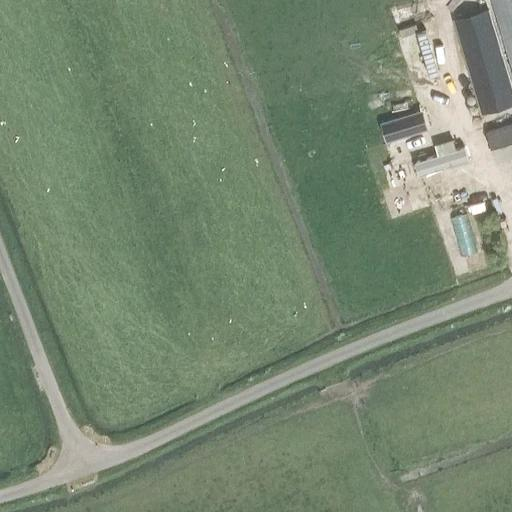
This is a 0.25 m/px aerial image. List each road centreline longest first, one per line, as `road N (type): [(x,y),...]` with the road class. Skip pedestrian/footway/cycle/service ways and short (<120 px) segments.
road 1 (unclassified): [(511,295),(354,350),(87,469)]
road 2 (unclassified): [(87,469),(0,246)]
